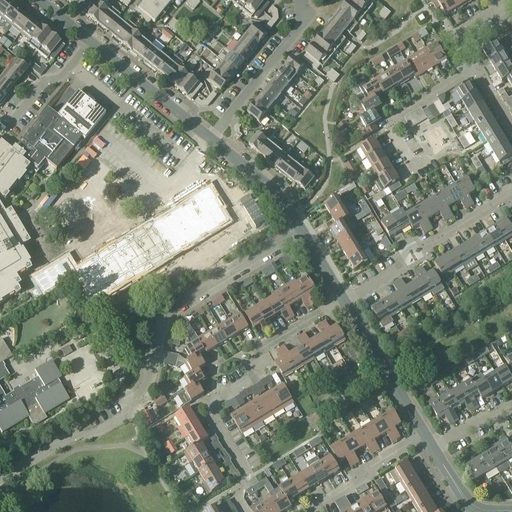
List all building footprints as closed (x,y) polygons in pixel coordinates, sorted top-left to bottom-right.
[(13,5),(6,0),(0,0),(0,1),(0,19),(1,20),(13,5)] [(85,0),(69,0),(68,2),(78,10),(85,0)] [(95,0),(85,0),(78,10),(87,17),(99,2),(100,0),(98,2),(95,0)] [(87,17),(106,32),(116,20),(120,15),(100,0),(99,2),(87,17)] [(151,20),(154,23),(172,0),(144,0),(137,9),(135,7),(132,11),(148,24),(151,20)] [(188,0),(185,4),(194,10),(199,3),(195,0),(188,0)] [(268,5),(261,0),(233,0),(231,3),(250,18),(252,15),(257,19),(268,5)] [(349,0),(332,22),(345,32),(349,36),(373,7),(370,5),(374,0),(373,0),(349,0)] [(438,0),(432,4),(436,10),(440,7),(446,17),(449,14),(452,15),(455,13),(456,11),(449,0),(438,0)] [(463,0),(449,0),(456,11),(456,10),(459,11),(462,9),(462,7),(466,5),(463,0)] [(13,5),(1,20),(10,27),(22,12),(13,5)] [(269,22),(273,25),(277,19),(276,11),(271,7),(268,11),(272,14),(272,18),(269,22)] [(382,7),(376,15),(384,21),(390,14),(382,7)] [(221,16),(224,11),(219,8),(216,13),(221,16)] [(31,20),(22,12),(10,27),(19,35),(31,20)] [(40,27),(31,20),(19,35),(28,42),(27,44),(28,42),(40,27)] [(116,20),(106,32),(108,34),(111,36),(121,24),(119,22),(116,20)] [(125,20),(121,24),(111,36),(130,52),(142,38),(144,35),(125,20)] [(167,27),(175,33),(181,26),(172,20),(167,27)] [(511,33),(511,27),(508,21),(502,25),(509,36),(511,33)] [(213,38),(220,29),(216,26),(214,24),(214,25),(207,33),(213,38)] [(252,24),(244,34),(257,44),(265,35),(252,24)] [(509,36),(502,25),(497,29),(503,39),(509,36)] [(63,46),(40,27),(28,42),(27,44),(46,60),(48,58),(52,61),(63,46)] [(328,27),(302,59),(317,71),(320,67),(322,69),(346,41),(341,37),(328,27)] [(163,31),(172,39),(173,37),(174,36),(165,29),(163,31)] [(503,39),(497,29),(491,32),(498,43),(503,39)] [(361,33),(355,40),(360,44),(366,36),(361,33)] [(205,45),(211,38),(206,34),(200,41),(205,45)] [(244,34),(237,43),(251,55),(258,46),(257,45),(257,44),(244,34)] [(412,37),(416,43),(421,40),(417,34),(412,37)] [(144,35),(142,38),(130,52),(140,59),(151,45),(142,38),(144,35)] [(426,49),(436,66),(447,60),(441,49),(444,47),(438,39),(435,41),(436,43),(426,49)] [(8,41),(3,46),(7,50),(12,44),(8,41)] [(237,43),(229,53),(244,64),(251,55),(237,43)] [(401,43),(396,47),(400,53),(405,50),(401,43)] [(504,53),(498,43),(483,52),(489,62),(504,53)] [(180,49),(184,52),(187,48),(188,47),(184,44),(183,45),(180,49)] [(206,48),(201,44),(194,54),(200,58),(206,48)] [(160,53),(151,45),(140,59),(149,67),(160,53)] [(345,53),(349,56),(355,49),(351,45),(345,53)] [(16,46),(12,52),(17,56),(22,50),(16,46)] [(400,53),(396,47),(391,50),(395,56),(400,53)] [(426,49),(415,55),(426,73),(436,66),(426,49)] [(169,60),(160,53),(149,67),(158,74),(169,60)] [(244,64),(229,53),(222,62),(236,73),(244,64)] [(504,53),(489,62),(496,72),(510,63),(504,53)] [(415,55),(405,61),(414,76),(414,77),(415,79),(426,73),(415,55)] [(376,59),(379,65),(385,62),(381,56),(376,59)] [(284,66),(298,78),(306,68),(293,58),(286,67),(284,66)] [(13,59),(6,69),(20,80),(27,71),(13,59)] [(379,65),(376,59),(370,62),(374,68),(379,65)] [(169,60),(158,74),(167,82),(178,68),(180,65),(178,68),(169,60)] [(414,76),(405,61),(395,68),(404,83),(414,77),(414,76)] [(222,62),(214,71),(227,82),(229,83),(236,73),(222,62)] [(511,62),(510,63),(496,72),(502,83),(507,80),(506,80),(511,76),(511,62)] [(32,63),(28,67),(39,76),(46,68),(42,65),(39,69),(32,63)] [(178,68),(167,82),(190,101),(202,87),(198,84),(200,81),(180,65),(178,68)] [(284,66),(276,75),(291,87),(298,78),(284,66)] [(395,68),(384,74),(394,89),(404,83),(395,68)] [(6,69),(0,75),(0,79),(12,90),(20,80),(6,69)] [(227,82),(214,71),(207,81),(219,91),(227,82)] [(331,71),(325,78),(333,85),(339,77),(331,71)] [(394,89),(384,74),(374,80),(376,83),(382,93),(383,95),(394,89)] [(291,87),(276,75),(269,85),(283,96),(291,87)] [(0,79),(0,94),(5,99),(12,90),(0,79)] [(324,83),(319,79),(315,83),(321,87),(324,83)] [(382,93),(376,83),(367,88),(364,84),(358,87),(367,102),(375,96),(375,97),(382,93)] [(462,102),(477,93),(470,83),(456,92),(462,102)] [(283,96),(269,85),(261,94),(276,106),(283,96)] [(501,98),(506,95),(503,89),(497,92),(501,98)] [(56,119),(83,141),(84,141),(105,115),(93,106),(95,104),(87,98),(86,100),(77,93),(56,119)] [(308,93),(304,98),(309,101),(313,97),(308,93)] [(477,93),(462,102),(468,113),(483,104),(477,93)] [(261,94),(254,103),(268,115),(276,106),(261,94)] [(375,96),(367,102),(360,106),(355,109),(361,119),(367,116),(375,111),(378,109),(381,107),(375,97),(375,96)] [(193,103),(199,107),(208,106),(212,100),(209,97),(205,102),(200,102),(197,99),(193,103)] [(439,102),(433,105),(440,116),(445,113),(442,107),(439,102)] [(268,115),(254,103),(253,104),(255,105),(247,114),(260,124),(268,115)] [(442,107),(445,113),(451,110),(448,104),(442,107)] [(483,104),(468,113),(474,123),(489,114),(483,104)] [(433,105),(428,109),(434,119),(440,116),(433,105)] [(298,114),(291,109),(287,114),(294,119),(298,114)] [(427,119),(423,112),(421,109),(415,112),(421,123),(427,119)] [(428,109),(423,112),(427,119),(429,122),(434,119),(428,109)] [(74,152),(83,141),(56,119),(46,111),(20,142),(22,144),(16,151),(14,148),(11,151),(9,154),(27,168),(35,174),(44,162),(54,170),(71,149),(74,152)] [(375,111),(367,116),(360,120),(366,130),(363,132),(367,138),(378,131),(375,126),(381,122),(375,111)] [(421,123),(415,112),(409,116),(415,126),(421,123)] [(495,124),(489,114),(474,123),(481,133),(495,124)] [(415,126),(409,116),(404,119),(410,129),(415,126)] [(454,121),(451,116),(446,119),(449,124),(454,121)] [(338,125),(342,130),(348,127),(345,121),(338,125)] [(449,124),(452,129),(457,126),(454,121),(449,124)] [(495,124),(481,133),(487,143),(502,135),(495,124)] [(257,155),(269,141),(259,133),(249,146),(258,153),(257,155)] [(502,135),(487,143),(493,154),(508,145),(502,135)] [(462,145),(467,142),(464,137),(459,140),(462,145)] [(375,140),(360,149),(366,159),(381,150),(375,140)] [(0,198),(2,200),(27,168),(9,154),(11,151),(0,141),(0,302),(18,292),(15,288),(19,286),(14,278),(29,269),(27,265),(29,263),(21,250),(18,251),(17,248),(28,242),(9,210),(4,213),(0,206),(0,198)] [(269,141),(257,155),(266,163),(278,148),(269,141)] [(470,147),(467,142),(462,145),(465,150),(470,147)] [(511,156),(511,151),(508,145),(493,154),(500,164),(511,156)] [(287,156),(278,148),(266,163),(276,170),(287,156)] [(381,150),(366,159),(372,169),(387,160),(381,150)] [(297,163),(287,156),(276,170),(285,178),(297,163)] [(474,166),(479,163),(476,158),(471,161),(474,166)] [(387,160),(372,169),(379,179),(393,171),(387,160)] [(348,170),(354,166),(351,161),(345,165),(348,170)] [(297,163),(285,178),(294,185),(306,171),(297,163)] [(479,163),(474,166),(477,171),(483,168),(479,163)] [(354,166),(348,170),(351,175),(358,172),(354,166)] [(306,171),(294,185),(294,186),(296,184),(305,192),(310,186),(313,189),(318,183),(315,180),(316,179),(306,171)] [(379,180),(374,183),(380,193),(383,192),(388,189),(398,183),(400,181),(393,171),(379,179),(379,180)] [(466,178),(455,185),(469,208),(474,205),(469,197),(475,193),(466,178)] [(361,191),(367,187),(364,182),(358,185),(361,191)] [(342,197),(356,188),(353,183),(339,192),(342,197)] [(398,183),(388,189),(391,194),(401,188),(398,183)] [(455,185),(445,191),(454,206),(460,202),(465,211),(469,208),(455,185)] [(367,187),(361,191),(364,196),(370,192),(367,187)] [(67,259),(34,279),(36,282),(31,285),(38,298),(75,275),(89,298),(95,295),(98,299),(110,292),(109,290),(114,287),(115,289),(127,281),(126,279),(132,276),(134,280),(146,272),(145,270),(150,267),(152,269),(164,262),(162,260),(168,256),(169,258),(181,251),(180,249),(187,245),(188,247),(200,239),(199,237),(206,233),(207,235),(228,222),(220,209),(221,209),(209,188),(191,199),(193,201),(188,204),(189,206),(182,210),(181,208),(169,215),(170,217),(163,221),(162,220),(152,226),(151,224),(149,225),(150,227),(145,230),(143,229),(131,236),(133,238),(127,241),(126,239),(114,247),(115,248),(109,252),(108,250),(96,257),(98,259),(92,263),(91,261),(74,271),(67,259)] [(454,206),(445,191),(434,197),(448,220),(453,218),(448,209),(454,206)] [(380,193),(378,195),(381,200),(386,197),(383,192),(380,193)] [(378,195),(373,198),(376,203),(381,200),(378,195)] [(331,216),(345,207),(339,197),(324,205),(331,216)] [(434,197),(424,203),(433,218),(440,215),(445,223),(448,220),(434,197)] [(363,211),(368,208),(365,203),(359,206),(363,211)] [(433,218),(424,203),(414,210),(428,233),(433,230),(428,222),(433,218)] [(345,207),(331,216),(337,226),(337,227),(345,221),(345,222),(350,219),(352,218),(345,207)] [(368,208),(363,211),(366,216),(371,213),(368,208)] [(414,210),(404,215),(404,216),(411,227),(410,227),(413,231),(419,227),(424,235),(428,233),(414,210)] [(402,211),(391,218),(400,233),(410,227),(411,227),(404,216),(404,215),(402,211)] [(381,221),(382,223),(381,224),(390,239),(400,233),(391,218),(387,221),(386,219),(381,221)] [(356,229),(350,219),(345,222),(345,221),(337,227),(337,226),(330,230),(330,231),(329,232),(334,241),(336,240),(336,241),(351,232),(356,229)] [(495,227),(505,242),(511,237),(511,230),(506,221),(495,227)] [(375,231),(380,228),(377,223),(372,226),(375,231)] [(505,242),(495,227),(485,233),(494,248),(505,242)] [(380,228),(375,231),(378,236),(383,233),(380,228)] [(357,242),(351,232),(336,241),(342,251),(357,242)] [(485,233),(475,240),(484,255),(494,248),(485,233)] [(393,250),(386,239),(380,242),(387,253),(393,250)] [(475,240),(465,246),(474,261),(484,255),(475,240)] [(363,252),(357,242),(342,251),(348,261),(363,252)] [(465,246),(454,252),(463,267),(474,261),(465,246)] [(363,252),(348,261),(355,272),(370,263),(363,252)] [(454,252),(444,259),(453,273),(463,267),(454,252)] [(287,267),(292,264),(294,259),(291,254),(282,259),(287,267)] [(453,273),(444,259),(434,265),(443,280),(453,273)] [(491,267),(495,272),(500,269),(496,263),(491,267)] [(276,273),(272,265),(262,271),(266,279),(276,273)] [(495,272),(491,267),(486,270),(490,275),(495,272)] [(422,268),(417,270),(431,294),(442,287),(433,272),(427,276),(422,268)] [(418,281),(412,285),(421,300),(431,294),(417,270),(413,273),(418,281)] [(470,279),(474,285),(479,282),(475,276),(470,279)] [(307,277),(296,284),(294,281),(311,307),(315,305),(309,296),(316,292),(307,277)] [(474,285),(470,279),(465,282),(469,288),(474,285)] [(401,280),(397,283),(411,306),(421,300),(412,285),(406,289),(401,280)] [(294,281),(284,287),(295,305),(300,302),(306,310),(311,307),(294,281)] [(411,306),(397,283),(393,285),(398,294),(392,298),(400,312),(411,306)] [(284,287),(274,293),(290,319),(294,317),(289,309),(295,305),(284,287)] [(456,288),(451,291),(454,297),(459,294),(456,288)] [(274,293),(275,296),(266,302),(275,317),(280,314),(285,322),(290,319),(274,293)] [(221,296),(216,299),(219,304),(224,301),(221,296)] [(400,312),(392,298),(381,304),(390,318),(400,312)] [(275,317),(266,302),(255,309),(269,332),(273,329),(268,321),(275,317)] [(390,318),(381,304),(371,310),(380,325),(390,318)] [(269,332),(255,309),(245,315),(254,330),(260,326),(265,334),(269,332)] [(239,313),(228,320),(237,335),(248,329),(239,313)] [(228,320),(218,326),(227,341),(237,335),(228,320)] [(326,321),(321,324),(335,347),(345,341),(336,326),(331,329),(326,321)] [(335,347),(321,324),(317,327),(322,335),(316,339),(325,354),(335,347)] [(227,341),(218,326),(208,332),(216,347),(227,341)] [(406,331),(400,334),(403,339),(409,336),(406,331)] [(216,347),(208,332),(197,338),(199,341),(205,352),(206,354),(216,347)] [(305,334),(301,336),(315,360),(325,354),(316,339),(310,342),(305,334)] [(301,347),(295,351),(304,366),(315,360),(301,336),(296,339),(301,347)] [(0,339),(0,433),(0,434),(27,417),(33,427),(45,419),(43,415),(68,399),(59,385),(57,386),(54,381),(60,377),(50,361),(33,371),(37,377),(18,388),(21,392),(15,396),(12,392),(4,397),(0,389),(0,380),(8,375),(3,367),(2,368),(0,364),(0,363),(11,357),(0,339)] [(391,340),(386,343),(389,348),(394,345),(391,340)] [(205,352),(199,341),(185,349),(191,359),(191,360),(198,355),(199,356),(205,352)] [(64,357),(71,352),(67,346),(60,350),(64,357)] [(304,366),(295,351),(289,355),(284,346),(280,349),(294,372),(304,366)] [(486,348),(480,351),(483,356),(489,353),(486,348)] [(128,358),(133,355),(129,349),(124,352),(128,358)] [(294,372),(280,349),(275,351),(281,360),(274,364),(283,379),(294,372)] [(166,353),(164,359),(176,362),(178,356),(166,353)] [(475,354),(470,358),(473,363),(478,360),(475,354)] [(191,360),(191,359),(183,364),(189,374),(190,374),(198,369),(198,370),(205,366),(199,356),(198,355),(191,360)] [(176,362),(164,359),(163,365),(175,368),(176,362)] [(493,373),(502,387),(511,381),(511,379),(504,366),(493,373)] [(190,374),(189,374),(183,378),(189,388),(189,389),(198,384),(204,380),(198,370),(198,369),(190,374)] [(492,370),(481,377),(492,394),(502,387),(493,373),(492,370)] [(481,375),(471,381),(473,385),(479,396),(481,400),(492,394),(481,377),(481,375)] [(269,376),(264,379),(268,385),(272,382),(269,376)] [(468,377),(461,381),(464,385),(460,388),(474,411),(479,408),(474,400),(479,396),(473,385),(471,381),(468,377)] [(432,386),(437,383),(434,378),(429,381),(432,386)] [(268,385),(264,379),(259,382),(262,388),(268,385)] [(189,389),(189,388),(177,396),(184,406),(204,394),(198,384),(189,389)] [(293,404),(292,401),(282,386),(272,392),(283,410),(293,404)] [(460,388),(450,394),(459,409),(465,405),(471,413),(474,411),(460,388)] [(248,397),(244,391),(239,395),(242,400),(248,397)] [(272,392),(262,398),(273,416),(283,410),(272,392)] [(450,394),(440,400),(454,423),(459,421),(453,412),(459,409),(450,394)] [(163,397),(158,400),(162,405),(167,402),(163,397)] [(273,416),(262,398),(252,404),(263,422),(273,416)] [(162,405),(158,400),(153,403),(157,408),(162,405)] [(454,423),(440,400),(430,406),(439,421),(445,417),(450,426),(454,423)] [(252,404),(242,411),(252,429),(263,422),(252,404)] [(181,428),(195,419),(189,408),(175,417),(181,428)] [(252,429),(242,411),(231,417),(242,435),(252,429)] [(392,411),(382,417),(396,440),(400,438),(395,429),(401,426),(392,411)] [(382,417),(372,423),(381,438),(386,435),(391,443),(396,440),(382,417)] [(152,418),(144,422),(147,427),(155,423),(152,418)] [(202,429),(195,419),(181,428),(178,430),(184,440),(187,438),(202,429)] [(372,423),(362,429),(376,453),(379,451),(374,442),(381,438),(372,423)] [(161,425),(156,428),(159,434),(165,431),(161,425)] [(202,429),(187,438),(193,448),(194,448),(201,444),(208,440),(202,429)] [(362,429),(351,435),(360,450),(366,447),(371,456),(376,453),(362,429)] [(351,435),(341,442),(355,465),(359,463),(354,454),(360,450),(351,435)] [(218,441),(215,436),(210,439),(213,444),(218,441)] [(319,438),(314,441),(317,446),(322,443),(319,438)] [(495,445),(506,463),(511,459),(511,448),(511,449),(508,442),(506,439),(495,445)] [(171,441),(165,444),(163,446),(166,451),(168,449),(174,446),(171,441)] [(355,465),(341,442),(330,448),(339,463),(346,460),(351,468),(355,465)] [(194,448),(193,448),(184,454),(190,464),(193,462),(207,454),(201,444),(194,448)] [(491,452),(490,452),(487,454),(499,474),(509,468),(506,463),(495,445),(489,449),(491,452)] [(177,452),(174,446),(168,449),(172,455),(177,452)] [(302,456),(298,450),(293,454),(296,459),(302,456)] [(193,462),(190,464),(189,464),(195,475),(199,472),(213,464),(207,454),(193,462)] [(487,454),(476,461),(485,476),(488,480),(499,474),(487,454)] [(230,461),(227,455),(222,458),(225,464),(230,461)] [(331,458),(320,464),(329,478),(339,472),(331,458)] [(329,478),(320,464),(317,459),(307,465),(310,470),(319,485),(329,478)] [(485,476),(476,461),(466,467),(475,482),(485,476)] [(281,468),(278,463),(273,466),(276,471),(281,468)] [(407,463),(393,472),(390,474),(396,484),(399,482),(413,473),(407,463)] [(220,474),(213,464),(199,472),(205,483),(220,474)] [(310,470),(300,476),(309,491),(319,485),(310,470)] [(420,484),(413,473),(399,482),(405,492),(420,484)] [(220,474),(205,483),(202,485),(208,496),(226,485),(220,474)] [(300,476),(290,482),(298,497),(309,491),(300,476)] [(261,482),(264,488),(269,485),(266,479),(261,482)] [(380,480),(375,483),(381,493),(386,490),(380,480)] [(264,488),(261,482),(256,485),(259,491),(264,488)] [(298,497),(290,482),(279,489),(282,494),(283,493),(288,503),(289,503),(298,497)] [(426,494),(420,484),(405,492),(412,503),(426,494)] [(493,488),(496,493),(501,490),(498,484),(493,488)] [(363,493),(360,487),(355,491),(358,496),(363,493)] [(496,493),(493,488),(488,491),(491,496),(496,493)] [(181,497),(185,504),(193,499),(189,493),(186,494),(181,497)] [(282,494),(272,500),(279,511),(285,511),(292,508),(289,503),(288,503),(283,493),(282,494)] [(377,493),(367,499),(374,511),(379,511),(386,508),(377,493)] [(419,511),(432,504),(426,494),(412,503),(417,511),(419,511)] [(388,503),(393,500),(390,495),(385,498),(388,503)] [(344,497),(339,500),(346,511),(360,511),(357,506),(351,509),(344,497)] [(374,511),(367,499),(357,506),(360,511),(374,511)] [(279,511),(272,500),(261,507),(264,511),(279,511)] [(346,511),(339,500),(334,503),(339,511),(346,511)] [(393,500),(388,503),(391,508),(396,505),(393,500)]
